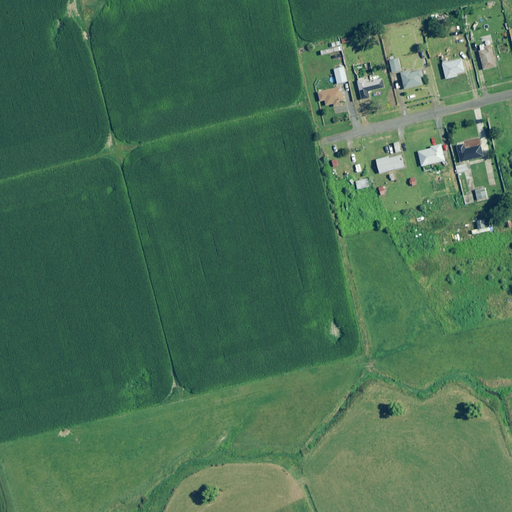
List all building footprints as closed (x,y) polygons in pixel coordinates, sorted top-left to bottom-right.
[(498,67),(492,44),(479,47),(484,70),(498,67)] [(402,71),(399,58),(390,60),(393,73),(402,71)] [(450,62),(449,58),(443,59),(446,79),(458,77),(458,74),(466,73),(465,72),(474,70),(472,60),(463,61),(463,60),(450,62)] [(348,82),(345,68),(335,71),(338,84),(348,82)] [(424,85),(420,71),(402,75),(405,90),(424,85)] [(385,88),(383,79),(367,83),(366,80),(358,82),(363,100),(371,98),(369,92),(385,88)] [(335,107),(342,106),(341,103),(345,102),(341,87),(319,93),(321,102),(325,101),(327,106),(334,104),(335,107)] [(446,161),(442,145),(431,147),(432,149),(419,152),(423,167),(446,161)] [(466,149),(465,145),(457,147),(461,163),(484,157),(481,145),(466,149)] [(405,168),(402,156),(391,159),(390,157),(377,160),(381,174),(405,168)] [(457,167),(459,174),(469,172),(467,164),(457,167)] [(464,197),(474,194),(473,191),(476,191),(471,172),(459,175),(464,197)] [(488,198),(487,189),(476,192),(478,200),(488,198)]
